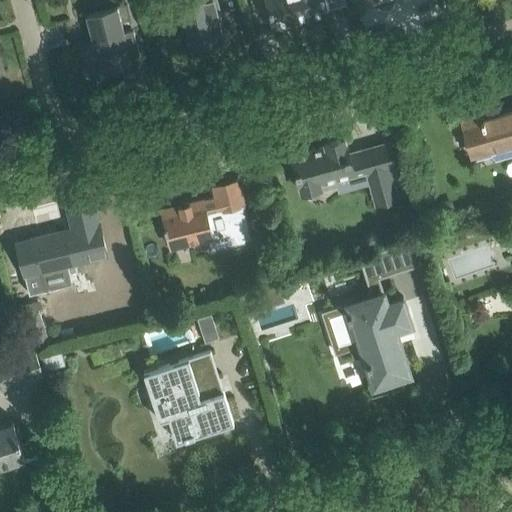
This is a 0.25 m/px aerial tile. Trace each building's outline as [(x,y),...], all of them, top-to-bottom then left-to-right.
[(201,0),(181,5),(187,30),(192,49),(225,41),(215,0),(201,0)] [(265,0),(273,28),(327,13),(326,9),(323,0),(265,0)] [(85,15),(92,40),(80,44),(88,75),(98,72),(126,65),(128,71),(142,67),(132,29),(123,31),(121,22),(131,20),(127,4),(85,15)] [(481,113),(461,119),(472,154),(511,143),(511,111),(483,120),(481,113)] [(291,155),(301,192),(319,187),(320,190),(338,184),(336,178),(368,169),(364,154),(349,158),(344,138),(324,143),(325,146),(291,155)] [(399,180),(395,166),(367,174),(371,188),(399,180)] [(170,245),(218,233),(219,235),(223,234),(223,232),(233,230),(236,244),(253,240),(238,180),(212,187),(215,198),(203,201),(202,200),(188,204),(188,202),(179,204),(180,206),(162,210),(165,224),(164,225),(165,229),(166,229),(170,245)] [(22,240),(17,247),(22,266),(24,274),(28,292),(47,288),(43,270),(107,254),(102,235),(101,235),(98,222),(100,222),(99,221),(98,221),(92,198),(66,205),(72,228),(30,238),(30,239),(22,240)] [(450,199),(433,205),(438,223),(456,217),(450,199)] [(362,298),(346,304),(347,306),(348,310),(347,311),(349,318),(351,317),(359,342),(365,362),(373,386),(389,381),(390,381),(404,377),(403,374),(407,373),(402,356),(403,356),(400,349),(394,331),(396,330),(407,326),(406,326),(411,324),(407,313),(408,312),(403,296),(387,301),(379,277),(422,263),(413,238),(358,256),(371,295),(362,298)] [(277,284),(243,294),(249,311),(257,309),(258,311),(283,303),(277,284)] [(24,313),(36,347),(49,343),(37,309),(24,313)] [(41,354),(46,370),(64,364),(59,348),(41,354)] [(0,360),(0,382),(2,389),(43,375),(34,349),(0,360)] [(210,350),(143,371),(159,419),(168,416),(176,439),(233,421),(210,350)] [(0,466),(25,459),(13,421),(0,425),(0,466)]
